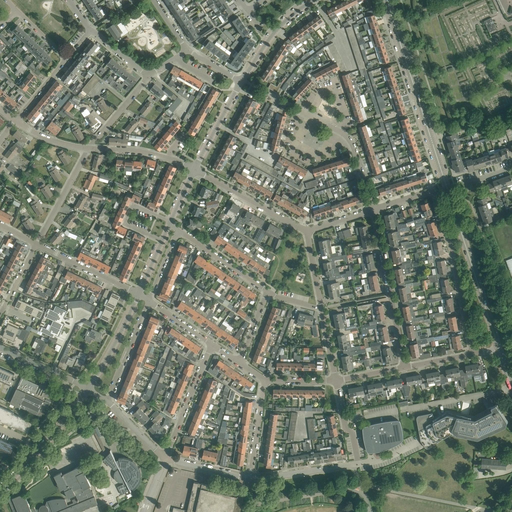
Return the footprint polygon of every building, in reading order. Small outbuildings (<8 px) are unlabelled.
[(181,0),(179,2),(177,0),(174,0),(168,4),(171,10),(176,7),(181,3),(184,1),(185,0),(181,0)] [(226,2),(224,0),(217,0),(214,2),(210,5),(212,7),(215,5),(216,8),(226,2)] [(349,0),(352,5),(355,10),(357,9),(355,4),(357,2),(356,0),(349,0)] [(96,6),(93,1),(87,5),(90,10),(96,6)] [(184,1),(181,3),(176,7),(171,10),(175,15),(181,10),(179,8),(185,3),(184,1)] [(109,8),(109,7),(112,12),(116,10),(112,2),(107,5),(109,8)] [(226,2),(216,8),(218,10),(215,12),(217,15),(229,7),(226,2)] [(344,2),(338,5),(340,8),(341,11),(347,8),(344,2)] [(338,5),(333,7),(334,11),(336,13),(341,11),(340,8),(338,5)] [(98,8),(96,6),(90,10),(94,15),(102,9),(101,7),(98,8)] [(229,14),(232,12),(229,7),(217,15),(218,17),(221,15),(222,16),(225,14),(226,16),(223,18),(225,21),(231,17),(229,14)] [(334,11),(333,7),(327,10),(332,19),(337,16),(336,13),(334,11)] [(181,10),(175,15),(178,20),(183,16),(190,11),(189,9),(186,11),(184,8),(181,10)] [(103,16),(105,14),(102,9),(94,15),(97,20),(103,16)] [(193,12),(192,10),(190,11),(183,16),(178,20),(181,25),(188,21),(191,18),(189,16),(192,14),(192,13),(193,12)] [(374,14),(368,16),(368,17),(366,18),(368,23),(376,20),(374,14)] [(323,20),(319,15),(314,19),(318,24),(323,20)] [(191,18),(188,21),(181,25),(185,30),(191,25),(201,19),(203,18),(201,16),(193,21),(191,18)] [(242,22),(238,17),(233,21),(236,26),(242,22)] [(489,33),(497,29),(491,18),(484,21),(489,33)] [(203,21),(201,19),(191,25),(185,30),(188,35),(194,31),(193,28),(203,21)] [(318,24),(314,19),(309,22),(313,28),(318,24)] [(213,25),(210,21),(207,23),(210,27),(200,34),(202,37),(207,33),(215,28),(213,25)] [(245,27),(242,22),(236,26),(240,31),(245,27)] [(313,28),(309,22),(304,26),(308,31),(311,35),(313,33),(310,30),(313,28)] [(121,35),(113,24),(108,28),(115,39),(116,38),(117,40),(122,37),(121,35)] [(17,25),(12,30),(10,27),(7,31),(10,34),(11,35),(14,32),(17,35),(22,30),(17,25)] [(308,31),(304,26),(299,29),(303,35),(308,31)] [(378,26),(372,28),(367,30),(369,35),(370,35),(380,32),(378,26)] [(245,27),(240,31),(243,36),(245,35),(249,33),(245,27)] [(200,32),(198,28),(194,31),(188,35),(192,40),(198,36),(196,33),(198,32),(198,33),(200,32)] [(303,35),(299,29),(294,33),(301,43),(306,39),(303,35)] [(22,30),(17,35),(15,37),(19,41),(21,39),(26,34),(22,30)] [(370,36),(370,37),(371,41),(372,41),(376,40),(382,38),(380,32),(370,35),(370,36)] [(251,37),(249,33),(245,35),(248,40),(246,43),(251,47),(255,42),(250,38),(251,37)] [(294,33),(289,37),(290,38),(288,40),(292,44),(296,47),(301,43),(294,33)] [(25,43),(30,38),(26,34),(21,39),(25,43)] [(27,49),(29,47),(34,42),(30,38),(25,43),(23,45),(27,49)] [(213,42),(211,41),(207,38),(203,44),(208,48),(213,42)] [(376,40),(372,41),(373,44),(376,43),(378,46),(384,44),(382,38),(376,40)] [(292,44),(288,40),(286,42),(285,41),(282,46),(288,50),(290,52),(293,47),(291,45),(292,44)] [(88,46),(94,50),(98,46),(92,41),(88,46)] [(34,42),(29,47),(27,49),(32,54),(34,51),(39,46),(34,42)] [(214,52),(218,47),(213,42),(208,48),(214,52)] [(248,52),(251,47),(246,43),(242,48),(248,52)] [(323,48),(324,50),(326,50),(331,61),(329,62),(334,71),(339,69),(340,69),(339,66),(337,64),(337,62),(336,63),(336,61),(334,59),(333,56),(332,53),(330,51),(329,48),(328,45),(323,48)] [(38,56),(43,50),(39,46),(34,51),(38,56)] [(94,50),(88,46),(84,50),(90,55),(94,50)] [(284,55),(288,50),(282,46),(278,51),(284,55)] [(220,56),(224,51),(218,47),(214,52),(220,56)] [(244,57),(248,52),(242,48),(238,53),(243,56),(244,57)] [(42,60),(47,55),(43,50),(38,56),(42,60)] [(86,60),(90,55),(84,50),(81,55),(86,60)] [(228,58),(230,55),(224,51),(220,56),(226,61),(228,58)] [(278,51),(275,56),(281,60),(283,62),(287,57),(284,55),(278,51)] [(244,57),(243,56),(238,53),(235,58),(240,62),(244,57)] [(47,64),(52,59),(47,55),(42,60),(47,64)] [(86,60),(81,55),(77,60),(82,64),(86,60)] [(283,62),(281,60),(275,56),(271,61),(277,65),(280,61),(283,62)] [(112,68),(116,62),(112,58),(107,64),(112,68)] [(231,64),(236,67),(240,62),(235,58),(232,61),(228,58),(226,61),(231,64)] [(78,69),(82,64),(77,60),(73,64),(78,69)] [(274,70),(277,65),(271,61),(268,67),(274,70)] [(116,62),(112,68),(110,69),(115,73),(116,72),(121,66),(116,62)] [(322,66),(318,67),(320,71),(323,77),(329,74),(325,66),(324,65),(323,62),(321,64),(322,66)] [(329,62),(324,65),(325,66),(329,74),(334,71),(329,62)] [(15,68),(17,69),(20,72),(22,74),(27,68),(22,63),(20,65),(20,66),(18,64),(15,68)] [(78,69),(73,64),(69,69),(75,74),(78,69)] [(103,69),(104,68),(101,66),(96,72),(101,76),(105,71),(103,69)] [(121,76),(126,70),(121,66),(116,72),(121,76)] [(181,70),(174,66),(171,72),(174,73),(173,76),(177,78),(178,76),(180,72),(181,70)] [(391,66),(386,68),(384,68),(386,74),(393,72),(391,66)] [(274,70),(268,67),(265,72),(273,77),(274,78),(276,75),(272,73),(274,70)] [(313,71),(314,73),(315,75),(318,80),(323,77),(320,71),(318,67),(318,68),(313,70),(313,71)] [(69,69),(65,74),(71,78),(73,80),(77,76),(75,74),(69,69)] [(126,79),(130,74),(126,70),(121,76),(126,79)] [(181,70),(180,72),(178,76),(182,78),(180,81),(184,82),(185,80),(188,74),(181,70)] [(36,77),(30,72),(26,77),(32,82),(36,77)] [(265,72),(261,77),(270,83),(273,79),(273,77),(265,72)] [(352,72),(349,73),(342,75),(344,81),(346,81),(351,79),(356,78),(355,76),(354,76),(352,72)] [(65,74),(61,78),(67,83),(71,78),(65,74)] [(126,79),(123,82),(128,86),(125,89),(128,92),(132,86),(130,84),(133,80),(135,78),(130,74),(129,75),(126,79)] [(192,84),(196,78),(188,74),(185,80),(192,84)] [(307,80),(305,82),(310,87),(314,82),(313,81),(311,79),(309,77),(307,75),(305,77),(307,80)] [(24,79),(22,77),(20,79),(29,86),(32,82),(26,77),(24,79)] [(200,88),(203,82),(196,78),(192,84),(200,88)] [(348,87),(352,86),(356,84),(355,81),(357,80),(356,78),(351,79),(346,81),(344,81),(346,87),(348,87)] [(397,84),(395,78),(388,80),(390,86),(397,84)] [(20,79),(18,81),(16,84),(19,86),(25,91),(29,86),(20,79)] [(54,83),(55,84),(53,85),(61,92),(63,90),(61,88),(63,85),(61,83),(57,80),(54,83)] [(71,89),(76,94),(81,87),(80,86),(76,82),(74,84),(74,85),(71,89)] [(303,84),(301,82),(299,84),(306,91),(310,87),(305,82),(303,84)] [(161,98),(164,100),(167,96),(165,94),(163,92),(163,91),(155,84),(151,89),(161,98)] [(306,91),(299,84),(298,84),(301,87),(297,91),(298,91),(299,93),(302,95),(306,91)] [(358,90),(356,84),(352,86),(348,87),(346,87),(348,93),(355,91),(358,90)] [(52,87),(52,86),(49,89),(58,96),(61,92),(53,85),(52,87)] [(219,92),(217,91),(210,87),(208,91),(206,94),(215,99),(219,92)] [(176,99),(178,97),(171,92),(166,88),(164,90),(169,94),(176,100),(176,99)] [(293,88),(288,93),(292,95),(297,100),(302,95),(299,93),(298,91),(297,91),(293,88)] [(47,92),(47,93),(46,94),(52,99),(54,101),(58,96),(49,89),(47,92)] [(349,96),(350,99),(360,96),(360,95),(359,93),(361,92),(360,89),(358,90),(355,91),(348,93),(347,93),(348,96),(349,96)] [(12,94),(10,97),(8,95),(3,101),(6,104),(7,105),(12,99),(15,96),(12,94)] [(45,96),(44,95),(42,98),(48,104),(52,99),(46,94),(45,96)] [(211,106),(215,99),(206,94),(202,101),(209,105),(211,106)] [(79,104),(81,99),(74,95),(71,100),(79,104)] [(394,97),(390,99),(392,105),(393,104),(394,104),(402,101),(400,95),(394,97)] [(350,99),(349,99),(350,102),(351,102),(352,105),(358,103),(362,101),(360,96),(350,99)] [(100,97),(95,101),(97,103),(98,103),(104,112),(109,108),(103,99),(102,99),(100,97)] [(39,101),(40,102),(39,103),(44,108),(48,104),(42,98),(39,101)] [(247,104),(256,109),(259,103),(250,98),(247,104)] [(17,103),(12,99),(7,105),(9,106),(12,109),(17,103)] [(148,103),(147,103),(140,111),(144,114),(145,115),(154,105),(149,101),(148,103)] [(211,106),(209,105),(202,101),(198,108),(201,110),(207,113),(211,106)] [(358,103),(352,105),(353,110),(360,108),(363,107),(362,101),(358,103)] [(394,104),(393,104),(394,107),(397,106),(398,109),(404,107),(402,101),(394,104)] [(66,104),(63,108),(65,110),(68,113),(69,112),(74,106),(68,102),(66,104)] [(37,105),(37,104),(34,107),(41,113),(43,110),(44,112),(46,110),(44,108),(39,103),(37,105)] [(247,104),(244,109),(250,112),(253,114),(256,109),(247,104)] [(32,110),(32,111),(31,112),(39,119),(43,114),(41,113),(34,107),(32,110)] [(404,107),(398,109),(395,110),(397,116),(406,113),(404,107)] [(354,111),(352,111),(353,114),(354,113),(355,116),(357,116),(362,114),(360,108),(353,110),(354,111)] [(82,112),(84,115),(85,117),(91,126),(97,123),(90,114),(88,112),(86,109),(82,112)] [(247,117),(250,112),(244,109),(241,114),(247,117)] [(65,110),(63,112),(65,114),(71,119),(74,116),(69,112),(68,113),(65,110)] [(202,121),(207,113),(201,110),(197,117),(202,121)] [(283,111),(282,113),(282,115),(279,114),(278,120),(285,122),(286,116),(287,112),(283,111)] [(27,118),(29,120),(30,119),(35,123),(39,119),(31,112),(30,114),(29,113),(27,117),(28,117),(27,118)] [(66,120),(65,121),(68,124),(71,119),(65,114),(63,117),(66,120)] [(241,114),(238,120),(244,123),(247,125),(248,122),(250,119),(247,117),(241,114)] [(357,116),(355,116),(357,122),(359,122),(362,121),(364,120),(362,114),(357,116)] [(154,122),(141,117),(139,121),(152,126),(153,127),(156,123),(153,123),(154,122)] [(198,128),(202,121),(197,117),(193,125),(198,128)] [(408,118),(405,119),(399,121),(401,127),(407,124),(410,124),(408,118)] [(132,121),(125,129),(129,133),(130,133),(139,123),(134,119),(132,121)] [(276,126),(283,128),(285,122),(278,120),(275,119),(273,125),(276,126)] [(54,123),(52,121),(50,123),(47,127),(51,131),(56,125),(58,123),(59,122),(57,120),(54,123)] [(243,126),(244,123),(238,120),(235,125),(241,128),(245,130),(246,128),(243,126)] [(171,122),(168,125),(176,131),(181,125),(176,121),(173,124),(171,122)] [(60,125),(58,123),(56,125),(51,131),(56,134),(61,128),(59,126),(60,125)] [(410,124),(407,124),(401,127),(403,133),(405,132),(411,130),(410,124)] [(176,131),(168,125),(162,131),(165,133),(171,138),(176,131)] [(193,125),(191,127),(188,132),(194,135),(198,128),(193,125)] [(235,125),(232,131),(238,134),(241,128),(235,125)] [(75,131),(73,132),(79,141),(85,137),(79,128),(78,129),(76,126),(73,128),(75,131)] [(20,144),(24,148),(27,145),(24,143),(27,139),(25,138),(25,137),(17,130),(13,135),(21,142),(20,144)] [(370,130),(367,131),(361,133),(363,139),(369,137),(373,136),(371,130),(370,130)] [(413,136),(411,130),(405,132),(407,138),(413,136)] [(153,131),(151,133),(157,137),(165,144),(171,138),(165,133),(162,138),(153,131)] [(450,135),(446,136),(448,142),(455,140),(457,140),(458,139),(460,139),(459,136),(457,131),(449,133),(450,135)] [(124,133),(123,139),(128,139),(129,140),(141,141),(144,137),(130,135),(130,134),(124,133)] [(234,143),(234,142),(236,137),(230,134),(227,140),(234,143)] [(413,136),(407,138),(404,139),(405,145),(409,144),(415,141),(413,136)] [(165,144),(157,137),(152,143),(155,145),(155,146),(160,151),(165,144)] [(231,148),(234,143),(227,140),(225,145),(231,148)] [(447,143),(447,144),(447,145),(448,145),(449,148),(457,146),(455,140),(448,142),(447,142),(447,143)] [(417,147),(415,141),(409,144),(411,149),(417,147)] [(15,143),(12,147),(11,147),(4,156),(8,159),(9,159),(16,151),(19,153),(23,149),(19,146),(15,143)] [(268,143),(266,149),(277,152),(279,145),(276,145),(272,144),(268,143)] [(234,150),(231,148),(225,145),(222,150),(228,154),(231,156),(234,150)] [(450,152),(450,153),(451,153),(451,154),(459,152),(457,146),(449,148),(450,152)] [(419,153),(417,147),(411,149),(412,155),(419,153)] [(500,150),(500,151),(501,151),(503,157),(503,158),(509,157),(508,155),(508,154),(509,153),(508,148),(506,149),(506,148),(501,149),(500,150)] [(62,150),(59,152),(60,154),(59,155),(62,160),(65,165),(70,161),(64,152),(63,152),(62,150)] [(220,153),(219,156),(225,159),(228,154),(222,150),(221,151),(220,153)] [(500,151),(495,153),(497,159),(498,161),(503,159),(503,158),(503,157),(501,151),(500,151)] [(461,157),(459,152),(451,154),(453,160),(461,157)] [(378,153),(375,154),(368,156),(370,162),(380,159),(378,153)] [(412,155),(409,156),(411,162),(421,159),(419,153),(412,155)] [(498,161),(495,153),(489,155),(492,163),(498,161)] [(100,155),(97,154),(96,156),(95,156),(92,167),(99,169),(102,158),(100,157),(100,155)] [(492,163),(489,155),(483,156),(486,165),(487,164),(487,165),(488,164),(492,163)] [(219,156),(216,161),(217,162),(222,165),(224,166),(227,160),(225,159),(219,156)] [(286,159),(280,156),(275,165),(281,168),(286,159)] [(486,165),(483,156),(478,158),(480,167),(484,165),(484,166),(485,165),(486,165)] [(472,160),(472,159),(466,161),(462,162),(461,157),(453,160),(452,160),(454,166),(456,172),(458,171),(458,173),(464,171),(463,169),(464,169),(464,167),(466,167),(467,169),(468,169),(468,170),(474,168),(473,163),(472,160)] [(348,158),(342,160),(344,166),(350,164),(348,158)] [(472,160),(473,163),(474,168),(474,169),(480,167),(478,158),(472,160)] [(148,159),(147,161),(147,163),(142,162),(141,167),(146,168),(147,166),(154,168),(156,161),(148,159)] [(288,168),(291,162),(286,159),(281,168),(283,165),(288,168)] [(381,165),(380,159),(370,162),(372,168),(378,166),(381,165)] [(133,168),(133,161),(125,160),(124,167),(125,167),(124,173),(126,173),(126,171),(133,172),(133,171),(133,168)] [(342,160),(336,162),(337,163),(338,168),(339,172),(342,171),(341,167),(344,166),(342,160)] [(216,161),(213,167),(219,170),(222,165),(216,161)] [(291,162),(288,168),(286,171),(291,174),(293,171),(296,165),(291,162)] [(336,162),(330,164),(331,165),(332,170),(334,174),(339,172),(338,168),(337,163),(336,162)] [(10,165),(6,168),(12,173),(10,175),(14,179),(17,175),(21,178),(23,175),(10,165)] [(176,168),(174,167),(170,165),(167,172),(173,175),(176,168)] [(299,174),(302,168),(296,165),(293,171),(299,174)] [(327,172),(324,165),(319,167),(322,178),(324,185),(325,188),(331,186),(329,181),(326,181),(323,173),(327,172)] [(378,166),(372,168),(374,174),(380,172),(380,170),(383,169),(381,165),(378,166)] [(51,168),(49,166),(46,168),(50,172),(56,181),(61,178),(55,169),(54,169),(52,167),(51,168)] [(322,178),(319,167),(313,169),(316,180),(317,182),(319,181),(319,179),(322,178)] [(305,175),(307,171),(302,168),(299,174),(304,177),(305,175)] [(241,174),(235,171),(235,173),(232,177),(238,181),(239,179),(241,174)] [(243,171),(241,174),(239,179),(238,181),(243,184),(248,174),(243,171)] [(169,183),(173,175),(167,172),(163,180),(169,183)] [(416,173),(413,174),(415,180),(416,184),(422,182),(422,180),(420,175),(418,172),(416,172),(416,173)] [(91,174),(88,181),(86,180),(84,186),(91,189),(95,179),(96,180),(97,177),(95,176),(91,174)] [(415,180),(413,174),(407,176),(410,186),(416,184),(415,180)] [(407,176),(401,178),(404,188),(410,186),(407,176)] [(247,177),(243,184),(248,186),(252,180),(247,177)] [(259,180),(254,177),(253,178),(252,180),(248,186),(254,189),(257,183),(259,180)] [(499,179),(501,187),(503,191),(508,189),(507,185),(504,177),(501,178),(499,179)] [(404,188),(401,178),(395,180),(398,189),(404,188)] [(493,182),(496,189),(501,187),(499,179),(498,180),(497,179),(496,180),(493,181),(493,182)] [(166,190),(169,183),(163,180),(160,188),(166,190)] [(262,182),(260,185),(257,183),(254,189),(259,192),(264,183),(262,182)] [(487,189),(488,192),(490,192),(496,190),(496,189),(493,182),(487,184),(489,188),(487,189)] [(30,188),(29,186),(27,184),(24,186),(27,190),(33,196),(36,194),(31,188),(30,188)] [(45,186),(44,184),(39,187),(41,189),(47,198),(52,195),(46,186),(45,186)] [(383,184),(382,184),(378,185),(381,195),(387,193),(384,187),(383,184)] [(262,186),(259,192),(265,195),(268,189),(270,186),(267,185),(265,188),(262,186)] [(393,191),(390,185),(384,187),(387,193),(393,191)] [(272,188),(270,186),(265,195),(270,198),(275,189),(272,188)] [(337,193),(338,197),(337,197),(339,202),(336,203),(339,210),(344,208),(342,198),(340,192),(338,192),(336,186),(332,187),(332,189),(332,190),(333,194),(337,193)] [(210,190),(203,187),(200,195),(206,198),(208,193),(213,195),(214,192),(210,190)] [(163,198),(166,190),(160,188),(157,195),(163,198)] [(131,200),(132,198),(133,194),(125,190),(120,202),(122,204),(122,203),(128,206),(131,200)] [(353,194),(356,204),(362,202),(359,192),(353,194)] [(96,201),(96,200),(100,201),(100,200),(101,200),(101,203),(100,203),(99,206),(102,208),(107,197),(103,196),(93,193),(91,199),(92,201),(94,202),(96,201)] [(87,197),(83,194),(82,197),(81,196),(76,206),(81,209),(83,206),(86,207),(87,207),(88,204),(88,203),(85,202),(86,200),(90,201),(91,198),(87,197)] [(139,204),(141,197),(133,194),(132,198),(131,200),(139,204)] [(281,197),(276,194),(275,195),(273,200),(278,203),(281,197)] [(353,194),(347,196),(347,197),(350,206),(356,204),(353,194)] [(487,194),(484,196),(480,197),(481,199),(477,200),(479,206),(480,206),(486,204),(487,204),(488,203),(485,197),(488,196),(487,194)] [(159,205),(163,198),(157,195),(153,203),(159,205)] [(286,195),(284,198),(281,197),(278,203),(283,206),(287,200),(288,197),(289,196),(286,195)] [(291,199),(288,197),(287,200),(283,206),(289,209),(292,203),(294,199),(292,198),(291,199)] [(350,206),(347,197),(342,198),(344,208),(350,206)] [(143,198),(140,204),(157,212),(159,206),(159,205),(153,203),(146,199),(143,198)] [(335,199),(329,201),(330,202),(331,205),(333,211),(339,210),(336,203),(335,199)] [(35,200),(32,203),(33,205),(32,206),(38,215),(43,211),(37,202),(37,203),(35,200)] [(206,202),(207,208),(219,206),(218,200),(206,202)] [(120,202),(118,206),(117,205),(116,209),(119,211),(125,213),(128,206),(122,203),(122,204),(120,202)] [(297,206),(294,212),(299,215),(304,206),(305,205),(304,205),(305,203),(303,202),(303,204),(299,202),(297,206)] [(330,202),(324,204),(325,207),(327,213),(333,211),(331,205),(330,202)] [(229,209),(227,213),(232,216),(231,217),(232,218),(228,224),(232,226),(237,218),(234,216),(236,213),(237,213),(238,211),(240,207),(233,203),(230,209),(229,209)] [(292,203),(289,209),(294,212),(297,206),(292,203)] [(430,209),(429,203),(421,205),(423,211),(430,209)] [(479,207),(478,207),(479,209),(481,212),(488,209),(486,204),(487,204),(486,204),(480,206),(479,206),(478,206),(479,207)] [(27,217),(30,213),(24,206),(17,213),(20,217),(24,213),(27,217)] [(192,214),(198,216),(200,211),(203,212),(204,209),(201,208),(196,206),(192,214)] [(310,209),(304,206),(299,215),(305,218),(308,212),(310,209)] [(492,208),(488,209),(481,212),(483,218),(490,215),(494,213),(492,208)] [(420,212),(421,214),(424,213),(425,217),(432,215),(430,209),(423,211),(420,212)] [(122,221),(125,213),(119,211),(116,218),(120,220),(122,221)] [(241,214),(238,220),(241,222),(244,224),(244,223),(246,220),(249,221),(253,214),(247,211),(245,216),(241,214)] [(394,214),(392,214),(385,216),(386,222),(398,219),(401,219),(401,217),(397,217),(397,216),(398,214),(397,213),(396,212),(394,212),(394,214)] [(11,221),(14,217),(6,213),(3,220),(8,223),(10,220),(11,221)] [(71,216),(71,215),(64,224),(69,228),(76,219),(77,217),(73,213),(71,216)] [(249,221),(252,223),(249,229),(251,231),(253,227),(259,217),(253,214),(249,221)] [(484,217),(483,218),(485,224),(486,223),(490,222),(490,224),(495,222),(500,220),(499,216),(496,217),(492,218),(490,215),(484,217)] [(23,222),(29,232),(34,228),(28,219),(27,220),(26,217),(23,219),(24,221),(23,222)] [(260,227),(264,220),(259,217),(253,227),(256,228),(257,226),(260,227)] [(122,221),(120,220),(116,218),(112,226),(118,228),(120,226),(122,221)] [(198,220),(196,223),(190,219),(187,225),(194,229),(196,226),(200,228),(203,223),(198,220)] [(398,219),(386,222),(387,228),(396,226),(397,229),(407,227),(406,223),(399,225),(398,219)] [(427,224),(428,227),(424,229),(425,231),(426,231),(437,228),(435,221),(430,223),(427,224)] [(220,233),(221,234),(222,233),(223,231),(226,228),(229,230),(230,228),(224,223),(218,232),(220,234),(220,233)] [(270,224),(269,226),(266,231),(272,234),(276,227),(270,224)] [(109,228),(117,232),(124,235),(127,229),(120,226),(118,228),(118,229),(111,226),(109,228)] [(368,233),(366,226),(359,227),(361,234),(368,233)] [(407,227),(397,229),(397,231),(388,233),(389,239),(401,237),(400,232),(409,230),(408,226),(407,227)] [(272,234),(270,237),(273,238),(274,235),(278,237),(282,230),(276,227),(272,234)] [(258,234),(255,240),(257,241),(260,235),(263,230),(260,228),(257,234),(258,234)] [(437,228),(426,231),(428,237),(423,238),(423,241),(430,240),(429,237),(438,234),(437,228)] [(129,230),(126,236),(136,241),(142,243),(143,243),(145,237),(129,230)] [(260,236),(257,242),(260,244),(266,232),(263,230),(260,235),(260,236)] [(50,240),(55,245),(62,237),(61,235),(63,233),(60,231),(58,233),(57,232),(50,240)] [(81,237),(70,233),(68,237),(79,241),(81,237)] [(224,237),(221,234),(220,233),(220,234),(218,236),(214,241),(216,243),(215,244),(218,246),(219,245),(224,237)] [(369,240),(368,233),(361,234),(362,241),(369,240)] [(224,248),(229,240),(224,237),(219,245),(224,248)] [(401,237),(389,239),(391,246),(398,244),(397,241),(402,240),(401,237)] [(232,239),(231,238),(229,240),(224,248),(229,251),(232,246),(230,244),(232,241),(231,240),(232,239)] [(273,247),(278,249),(282,240),(277,238),(273,247)] [(331,246),(330,244),(330,239),(319,241),(320,248),(331,246)] [(360,249),(357,250),(356,247),(352,248),(353,254),(363,252),(362,249),(371,247),(369,240),(362,241),(363,245),(359,246),(360,249)] [(139,251),(142,243),(136,241),(133,248),(139,251)] [(235,241),(233,245),(232,246),(229,251),(233,254),(239,246),(236,244),(237,242),(235,241)] [(442,247),(441,241),(433,242),(435,249),(442,247)] [(15,242),(13,245),(12,248),(15,249),(21,252),(24,246),(15,242)] [(416,246),(415,243),(409,244),(401,246),(399,246),(399,248),(391,250),(391,254),(392,254),(393,257),(404,255),(403,251),(406,251),(406,248),(416,246)] [(186,247),(180,244),(178,249),(190,253),(190,252),(192,249),(189,248),(186,247)] [(239,246),(233,254),(238,258),(240,255),(242,252),(244,249),(239,246)] [(331,246),(320,248),(322,255),(327,254),(329,254),(327,247),(331,246)] [(435,249),(431,250),(432,255),(427,256),(428,260),(433,259),(433,256),(443,254),(442,247),(435,249)] [(136,258),(139,251),(133,248),(130,256),(136,258)] [(18,258),(21,252),(15,249),(12,255),(18,258)] [(178,249),(179,249),(178,251),(178,252),(177,255),(183,257),(185,254),(187,255),(188,253),(190,254),(190,253),(178,249)] [(244,249),(242,252),(240,255),(238,258),(243,261),(248,253),(244,249)] [(8,253),(5,251),(4,253),(11,257),(9,260),(15,264),(18,258),(12,255),(8,253)] [(88,256),(85,254),(80,252),(77,258),(85,262),(88,256)] [(97,256),(90,252),(88,256),(85,262),(92,265),(96,260),(97,256)] [(249,252),(249,253),(248,253),(243,261),(248,264),(251,260),(254,255),(249,252)] [(256,252),(254,255),(251,260),(248,264),(253,267),(256,262),(259,257),(257,256),(258,254),(256,252)] [(373,261),(372,254),(369,254),(365,255),(366,260),(366,262),(370,261),(373,261)] [(183,257),(177,255),(176,258),(175,258),(174,260),(181,263),(183,257)] [(194,261),(197,263),(194,267),(197,269),(197,268),(199,265),(203,258),(202,257),(199,255),(194,261)] [(393,257),(394,264),(396,263),(399,263),(401,262),(404,262),(404,257),(406,257),(405,255),(404,255),(393,257)] [(48,259),(42,256),(39,262),(46,266),(52,269),(54,265),(47,262),(48,259)] [(132,266),(136,258),(130,256),(126,263),(132,266)] [(264,261),(259,257),(256,262),(253,267),(257,271),(261,265),(264,261)] [(205,260),(203,258),(199,265),(197,268),(199,269),(201,266),(204,268),(208,262),(205,259),(205,260)] [(428,264),(434,263),(434,266),(438,265),(438,268),(446,266),(444,260),(434,262),(433,259),(428,260),(428,264)] [(13,269),(15,264),(9,260),(6,266),(13,269)] [(100,269),(103,263),(96,260),(92,265),(100,269)] [(181,263),(174,260),(173,262),(174,262),(173,266),(179,268),(181,263)] [(267,263),(264,261),(261,265),(257,271),(262,274),(266,269),(263,267),(267,263)] [(331,269),(330,261),(323,263),(325,270),(331,269)] [(361,263),(363,270),(366,269),(366,270),(368,269),(369,269),(370,269),(375,268),(373,261),(370,261),(366,262),(361,263)] [(45,269),(46,266),(39,262),(36,267),(47,273),(48,270),(45,269)] [(211,264),(208,262),(204,268),(209,271),(213,265),(211,264)] [(108,273),(110,267),(103,263),(100,269),(108,273)] [(129,274),(132,266),(126,263),(123,271),(129,274)] [(395,269),(396,276),(398,275),(403,275),(407,274),(406,269),(412,268),(412,266),(411,263),(405,265),(406,267),(399,268),(395,269)] [(215,266),(214,266),(213,265),(209,271),(214,274),(218,268),(215,266)] [(10,275),(13,269),(6,266),(3,272),(10,275)] [(179,268),(173,266),(172,269),(171,269),(170,271),(177,274),(179,268)] [(446,266),(438,268),(439,274),(447,273),(446,266)] [(47,273),(36,267),(33,273),(45,280),(48,274),(47,273)] [(221,271),(221,270),(218,268),(214,274),(219,278),(223,272),(221,271)] [(331,269),(325,270),(326,277),(333,276),(331,269)] [(68,271),(67,273),(65,277),(62,275),(60,281),(65,284),(66,281),(69,283),(71,280),(74,274),(68,271)] [(123,271),(120,278),(126,281),(129,274),(123,271)] [(177,274),(170,271),(169,273),(170,273),(168,276),(175,279),(177,274)] [(7,280),(10,275),(3,272),(0,277),(7,280)] [(59,279),(61,274),(58,272),(52,283),(53,284),(51,289),(53,291),(59,279)] [(224,272),(224,273),(223,272),(219,278),(223,281),(226,277),(228,275),(224,272)] [(45,280),(33,273),(30,279),(36,282),(43,285),(45,280)] [(73,281),(71,286),(70,289),(73,290),(74,287),(76,283),(79,276),(74,274),(71,280),(73,281)] [(228,275),(226,277),(223,281),(221,284),(226,287),(232,278),(230,277),(231,277),(228,275)] [(369,278),(364,279),(365,284),(374,282),(377,282),(376,275),(373,275),(371,276),(369,276),(369,278)] [(82,286),(85,279),(79,276),(76,283),(82,286)] [(175,279),(168,276),(167,280),(166,279),(165,282),(173,285),(176,286),(178,283),(174,282),(175,279)] [(345,277),(335,279),(336,283),(328,284),(329,291),(340,289),(339,282),(345,281),(345,279),(348,279),(348,277),(345,277)] [(430,282),(430,283),(437,281),(439,287),(442,287),(447,286),(449,285),(448,279),(440,280),(439,277),(429,279),(427,280),(428,282),(430,282)] [(234,279),(232,278),(226,287),(226,288),(225,288),(228,290),(231,286),(233,287),(237,281),(234,279)] [(33,288),(36,282),(30,279),(27,284),(29,285),(33,288)] [(87,288),(91,282),(85,279),(82,286),(87,288)] [(240,284),(240,283),(237,281),(233,287),(238,291),(242,285),(240,284)] [(93,291),(96,285),(91,282),(87,288),(93,291)] [(173,285),(165,282),(165,284),(164,287),(171,290),(173,285)] [(374,282),(365,284),(366,291),(363,292),(363,295),(368,294),(367,291),(373,290),(379,289),(377,282),(374,282)] [(413,286),(412,282),(402,284),(403,287),(399,288),(400,295),(402,294),(411,293),(410,293),(409,286),(413,286)] [(56,297),(63,284),(60,283),(54,296),(56,297)] [(33,288),(29,285),(27,284),(24,290),(26,291),(25,294),(30,297),(31,293),(30,293),(32,291),(45,297),(46,294),(40,291),(37,290),(33,288)] [(98,297),(102,288),(96,285),(93,291),(96,293),(95,295),(98,297)] [(238,291),(234,296),(237,297),(240,292),(243,294),(247,288),(243,286),(242,285),(238,291)] [(163,290),(162,290),(161,292),(160,293),(168,296),(169,295),(171,296),(173,291),(171,290),(164,287),(163,290)] [(245,295),(241,300),(242,301),(240,303),(243,305),(246,300),(252,292),(250,290),(247,288),(243,294),(245,295)] [(330,298),(337,297),(340,296),(339,289),(340,289),(329,291),(330,298)] [(185,295),(181,292),(178,299),(181,301),(177,307),(181,309),(182,310),(186,304),(190,299),(191,297),(189,295),(187,298),(185,296),(185,295)] [(253,292),(252,292),(246,300),(243,305),(245,306),(250,299),(252,300),(256,294),(253,292)] [(120,296),(118,295),(112,293),(109,299),(117,302),(118,300),(120,296)] [(168,296),(160,293),(159,297),(171,301),(172,299),(168,297),(168,296)] [(409,300),(409,303),(418,301),(418,299),(412,299),(411,293),(402,294),(400,295),(401,301),(402,301),(409,300)] [(214,300),(211,298),(207,295),(205,298),(209,301),(213,303),(214,300)] [(452,298),(452,297),(444,299),(445,303),(441,303),(442,306),(453,304),(452,301),(453,301),(453,297),(452,298)] [(18,299),(15,307),(19,309),(19,308),(21,310),(25,302),(18,299)] [(117,302),(109,299),(106,305),(104,304),(114,309),(116,305),(115,305),(117,302)] [(418,301),(409,303),(410,305),(403,307),(404,313),(405,313),(414,311),(413,307),(417,306),(417,304),(419,304),(418,301)] [(31,302),(30,305),(25,302),(21,310),(24,311),(23,311),(27,313),(32,303),(31,302)] [(32,305),(33,303),(32,303),(27,313),(31,315),(32,314),(34,315),(37,308),(32,305)] [(114,309),(104,304),(103,305),(106,306),(103,312),(109,314),(111,315),(112,313),(114,309)] [(187,314),(191,307),(186,304),(182,310),(184,311),(187,314)] [(443,312),(430,314),(431,318),(434,317),(444,315),(444,312),(454,310),(453,304),(442,306),(443,312)] [(193,305),(191,308),(191,307),(187,314),(190,316),(192,317),(196,311),(199,306),(199,305),(197,305),(196,307),(193,305)] [(376,306),(371,307),(373,315),(376,314),(376,313),(383,312),(382,305),(376,306)] [(49,309),(47,313),(48,313),(61,319),(62,316),(65,317),(67,311),(56,306),(53,310),(49,308),(49,309)] [(201,307),(199,306),(196,311),(192,317),(193,318),(196,320),(203,311),(200,309),(201,307)] [(283,310),(280,308),(273,306),(271,312),(280,315),(283,310)] [(40,319),(44,311),(37,308),(34,315),(36,317),(40,319)] [(211,309),(209,308),(205,312),(203,311),(196,320),(200,322),(201,323),(211,309)] [(210,321),(208,319),(213,311),(211,309),(201,323),(203,324),(203,325),(206,327),(209,322),(210,321)] [(249,321),(250,318),(246,315),(247,314),(240,309),(237,313),(249,321)] [(423,317),(423,316),(416,318),(414,311),(405,313),(404,313),(405,320),(406,320),(407,320),(412,319),(413,321),(424,319),(423,317)] [(111,315),(109,314),(103,312),(100,318),(108,322),(110,318),(109,318),(111,315)] [(278,321),(280,315),(271,312),(269,318),(275,320),(278,321)] [(376,314),(372,315),(373,322),(369,322),(370,326),(377,324),(379,324),(378,320),(385,319),(383,312),(376,313),(376,314)] [(53,321),(51,325),(62,330),(65,324),(60,322),(61,319),(48,313),(46,317),(53,321)] [(305,322),(306,315),(299,313),(298,321),(305,322)] [(343,313),(341,313),(334,315),(335,322),(346,319),(345,314),(344,314),(343,313)] [(306,315),(305,322),(304,325),(312,327),(314,336),(318,336),(316,325),(312,325),(313,323),(312,323),(313,316),(306,315)] [(163,321),(151,316),(149,321),(150,321),(157,324),(158,324),(158,322),(161,324),(163,321)] [(455,316),(453,317),(448,318),(449,324),(454,323),(457,323),(455,316)] [(213,317),(210,321),(209,322),(206,327),(209,329),(211,330),(217,320),(213,317)] [(222,318),(220,317),(217,320),(211,330),(213,331),(212,331),(216,333),(220,327),(217,326),(222,318)] [(273,326),(275,320),(269,318),(267,324),(273,326)] [(287,330),(288,331),(290,327),(295,329),(298,321),(295,320),(291,318),(287,330)] [(335,322),(336,329),(345,327),(346,330),(357,328),(356,325),(347,327),(346,319),(335,322)] [(424,319),(413,321),(413,324),(406,326),(408,332),(409,332),(416,331),(417,331),(416,324),(424,322),(424,319)] [(157,324),(150,321),(149,323),(150,323),(148,326),(155,329),(157,324)] [(227,327),(222,323),(220,327),(216,333),(219,335),(221,336),(224,331),(226,328),(227,327)] [(6,328),(5,328),(4,330),(5,331),(3,336),(13,341),(19,329),(8,324),(6,328)] [(271,332),(273,326),(267,324),(264,330),(271,332)] [(362,335),(369,333),(368,330),(375,328),(376,335),(387,333),(386,326),(378,328),(377,324),(370,326),(364,327),(361,327),(362,335)] [(62,330),(51,325),(49,330),(42,327),(41,327),(40,331),(53,337),(54,334),(59,336),(62,330)] [(168,325),(164,335),(167,336),(168,334),(173,337),(177,331),(168,325)] [(155,329),(148,326),(147,330),(146,329),(145,331),(153,334),(155,329)] [(231,331),(226,328),(224,331),(221,336),(222,337),(222,338),(225,340),(228,337),(229,334),(231,331)] [(238,332),(236,334),(234,337),(230,343),(232,344),(235,346),(239,340),(241,337),(240,336),(243,331),(240,328),(239,330),(238,332)] [(357,328),(346,330),(346,334),(338,335),(339,343),(346,341),(350,340),(348,333),(357,332),(357,328)] [(18,338),(25,341),(29,332),(22,329),(18,338)] [(85,338),(85,339),(85,340),(86,340),(91,342),(93,338),(100,342),(101,339),(98,338),(99,336),(100,336),(101,334),(92,329),(91,331),(87,330),(85,335),(85,336),(86,336),(85,338)] [(270,335),(271,332),(264,330),(262,336),(271,339),(273,340),(274,336),(270,335)] [(153,334),(145,331),(145,334),(144,337),(151,340),(153,334)] [(177,331),(173,337),(175,338),(170,346),(173,347),(174,345),(178,340),(181,334),(177,331)] [(414,338),(416,338),(418,337),(418,336),(416,331),(409,332),(408,332),(409,339),(410,339),(414,338)] [(370,344),(371,347),(381,345),(381,342),(382,341),(384,341),(389,340),(387,333),(376,335),(377,342),(370,344)] [(182,343),(186,337),(181,334),(178,340),(182,343)] [(234,337),(229,334),(228,337),(225,340),(228,342),(229,342),(230,343),(234,337)] [(269,345),(271,339),(262,336),(260,342),(269,345)] [(41,339),(36,337),(35,341),(32,347),(36,348),(34,352),(37,353),(37,352),(42,354),(43,352),(47,342),(41,339)] [(142,340),(141,342),(152,347),(153,348),(154,344),(150,342),(151,340),(144,337),(143,340),(142,340)] [(187,346),(191,341),(186,337),(182,343),(187,346)] [(420,340),(416,340),(417,343),(410,344),(411,351),(413,351),(419,349),(422,349),(421,344),(428,343),(427,341),(434,339),(433,337),(428,338),(420,340)] [(192,350),(195,346),(196,344),(191,341),(187,346),(192,350)] [(339,343),(341,350),(349,348),(350,351),(361,349),(360,346),(351,348),(351,344),(347,345),(346,341),(339,343)] [(453,343),(449,344),(451,349),(447,350),(448,351),(448,354),(454,353),(453,350),(462,348),(460,341),(453,343)] [(152,347),(141,342),(140,344),(141,345),(140,348),(150,352),(152,347)] [(267,351),(269,345),(260,342),(258,348),(264,350),(267,351)] [(196,344),(195,346),(192,350),(190,353),(187,357),(188,358),(191,359),(195,362),(196,359),(192,356),(195,352),(197,353),(201,347),(196,344)] [(390,347),(388,347),(384,348),(383,348),(384,355),(389,354),(391,354),(390,347)] [(150,352),(140,348),(138,351),(137,353),(144,356),(148,357),(149,357),(151,352),(150,352)] [(262,356),(264,350),(258,348),(255,354),(262,356)] [(361,349),(350,351),(350,355),(342,356),(343,364),(353,362),(353,361),(355,361),(353,354),(362,353),(361,352),(366,351),(365,348),(361,349)] [(62,356),(66,358),(65,359),(66,358),(68,359),(66,364),(69,365),(69,366),(72,368),(74,368),(80,370),(82,364),(83,363),(83,362),(84,363),(88,355),(80,351),(78,356),(79,356),(77,360),(73,358),(69,357),(67,356),(69,351),(65,349),(62,356)] [(411,351),(412,358),(414,357),(420,356),(420,359),(421,359),(428,358),(431,357),(430,353),(427,353),(424,354),(423,349),(422,349),(419,349),(413,351),(411,351)] [(144,356),(137,353),(136,355),(137,355),(135,359),(142,361),(146,363),(148,357),(144,356)] [(179,362),(180,363),(179,365),(182,366),(187,368),(189,369),(192,370),(194,365),(185,361),(186,359),(182,356),(179,354),(177,358),(178,358),(177,361),(179,362)] [(255,354),(253,360),(263,364),(265,358),(262,356),(255,354)] [(384,355),(381,356),(380,356),(382,363),(386,362),(393,361),(391,354),(389,354),(384,355)] [(371,360),(378,359),(377,357),(367,359),(369,366),(372,365),(371,360)] [(142,361),(135,359),(134,362),(133,361),(132,364),(140,367),(142,361)] [(224,363),(219,360),(218,362),(215,366),(213,370),(214,371),(211,374),(215,376),(218,372),(219,371),(223,365),(224,363)] [(352,369),(354,369),(353,364),(353,362),(343,364),(345,371),(352,369)] [(223,365),(220,369),(219,371),(221,373),(224,374),(225,372),(228,368),(229,367),(226,365),(224,363),(223,365)] [(140,367),(132,364),(132,366),(131,369),(138,372),(140,367)] [(478,366),(478,364),(472,365),(473,372),(474,376),(480,375),(481,382),(485,381),(483,370),(479,371),(478,366)] [(192,370),(189,369),(187,368),(182,366),(180,371),(183,373),(187,374),(190,375),(192,370)] [(0,378),(11,384),(13,380),(11,379),(12,379),(14,374),(0,367),(0,378)] [(227,374),(226,376),(229,378),(230,376),(232,372),(234,370),(229,367),(228,368),(225,372),(227,374)] [(138,372),(131,369),(130,373),(129,372),(128,374),(140,379),(141,377),(136,375),(138,372)] [(452,371),(452,369),(446,370),(446,372),(446,373),(447,378),(451,377),(452,381),(454,380),(453,376),(452,371)] [(237,375),(239,373),(234,370),(232,372),(230,376),(235,379),(237,375)] [(442,386),(445,385),(444,379),(441,380),(439,374),(439,371),(432,372),(433,375),(434,380),(434,383),(435,384),(441,383),(442,386)] [(427,378),(428,381),(428,382),(424,383),(425,388),(426,389),(429,389),(428,384),(434,383),(434,380),(433,375),(432,372),(426,374),(427,376),(427,378)] [(187,381),(190,375),(187,374),(183,373),(182,375),(177,373),(176,376),(181,378),(185,380),(187,381)] [(242,378),(243,377),(239,373),(237,375),(235,379),(240,382),(242,378)] [(140,379),(128,374),(127,377),(128,377),(127,380),(131,382),(133,383),(137,384),(138,382),(139,383),(140,379)] [(422,382),(420,375),(413,376),(414,383),(422,382)] [(406,378),(407,382),(407,384),(405,384),(407,398),(409,398),(409,395),(411,384),(414,383),(413,376),(406,378)] [(22,377),(19,382),(10,403),(41,417),(46,406),(47,407),(51,399),(49,399),(53,392),(22,377)] [(247,382),(248,380),(243,377),(242,378),(240,382),(244,385),(247,382)] [(214,386),(217,387),(218,382),(216,381),(210,378),(208,384),(209,384),(214,386)] [(403,392),(404,396),(405,399),(407,398),(405,384),(402,385),(402,383),(401,379),(394,380),(395,387),(399,386),(400,390),(402,389),(403,393),(403,392)] [(131,382),(127,380),(125,383),(124,385),(134,389),(136,390),(136,388),(132,386),(133,383),(131,382)] [(249,389),(253,383),(248,380),(247,382),(244,385),(245,386),(249,389)] [(394,380),(387,381),(388,390),(386,390),(387,395),(387,396),(391,396),(390,393),(393,392),(392,388),(395,387),(394,380)] [(179,383),(175,382),(173,388),(176,389),(181,390),(183,391),(185,386),(183,385),(179,383)] [(383,391),(382,382),(375,384),(377,395),(383,394),(383,396),(387,395),(386,390),(383,391)] [(217,387),(214,386),(209,384),(208,384),(205,389),(212,392),(214,393),(216,393),(218,388),(217,387)] [(375,384),(368,385),(369,393),(367,394),(368,399),(371,399),(371,396),(377,395),(375,384)] [(134,389),(124,385),(123,387),(124,388),(122,391),(129,394),(132,395),(134,389)] [(364,394),(362,386),(355,387),(357,394),(360,394),(361,398),(364,398),(364,401),(367,400),(367,399),(368,399),(367,394),(364,394)] [(355,387),(348,389),(350,399),(354,399),(353,395),(357,394),(355,387)] [(171,390),(170,392),(174,394),(178,396),(181,397),(183,391),(181,390),(176,389),(175,392),(171,390)] [(212,398),(214,393),(212,392),(205,389),(203,394),(210,397),(212,398)] [(121,394),(120,394),(119,396),(127,399),(130,400),(131,397),(128,396),(129,394),(122,391),(121,394)] [(170,392),(167,391),(164,397),(166,397),(168,398),(176,401),(179,402),(181,397),(178,396),(174,394),(170,392)] [(144,393),(142,398),(145,400),(149,401),(151,396),(145,393),(144,393)] [(215,399),(212,398),(210,397),(203,394),(201,400),(211,403),(213,404),(215,399)] [(117,400),(128,405),(128,407),(129,409),(133,406),(129,402),(126,401),(127,399),(119,396),(117,400)] [(170,405),(176,408),(179,402),(176,401),(168,398),(166,404),(167,404),(170,405)] [(145,403),(142,400),(136,406),(138,409),(134,413),(139,418),(144,413),(140,409),(144,404),(149,409),(151,406),(146,402),(145,403)] [(205,408),(209,409),(211,403),(201,400),(199,405),(201,406),(205,408)] [(174,413),(176,408),(170,405),(167,404),(165,410),(174,413)] [(417,419),(420,437),(421,438),(422,438),(423,438),(425,441),(424,441),(424,442),(423,442),(423,443),(423,444),(425,447),(426,447),(426,448),(427,448),(428,448),(429,448),(444,437),(445,438),(449,434),(478,441),(506,427),(506,420),(496,405),(487,410),(474,416),(468,415),(460,414),(447,411),(441,414),(439,415),(435,418),(432,413),(419,416),(418,416),(418,417),(417,417),(417,418),(417,419)] [(0,406),(0,422),(4,424),(4,423),(12,427),(13,425),(16,426),(16,427),(28,433),(32,423),(21,417),(18,415),(18,416),(14,414),(14,413),(0,406)] [(197,410),(194,416),(196,417),(201,418),(204,420),(206,421),(208,418),(205,417),(206,414),(203,413),(198,411),(197,410)] [(144,413),(139,418),(144,424),(147,420),(149,418),(144,413)] [(164,424),(169,426),(172,419),(166,416),(165,418),(166,418),(163,423),(164,424)] [(204,420),(201,418),(196,417),(194,416),(192,421),(194,422),(199,424),(202,425),(204,420)] [(369,452),(372,452),(375,452),(377,451),(380,451),(383,450),(385,449),(388,448),(390,447),(393,446),(394,445),(396,445),(398,443),(401,442),(401,441),(402,441),(402,440),(403,440),(403,439),(403,438),(403,437),(403,436),(403,434),(403,432),(402,430),(402,429),(401,426),(401,424),(401,423),(400,422),(400,421),(399,420),(398,420),(397,420),(395,420),(391,420),(387,421),(382,421),(380,422),(377,422),(373,423),(370,424),(368,425),(365,426),(364,426),(363,427),(363,428),(362,428),(362,429),(363,431),(363,434),(363,437),(364,440),(364,442),(365,445),(366,448),(366,450),(367,450),(367,451),(368,452),(369,452)] [(154,424),(152,425),(149,429),(153,433),(155,432),(159,428),(162,426),(157,421),(154,424)] [(194,422),(192,421),(190,426),(192,427),(202,431),(203,429),(201,428),(202,425),(199,424),(194,422)] [(190,426),(188,432),(191,433),(189,437),(190,437),(193,437),(197,438),(199,439),(202,431),(192,427),(190,426)] [(97,432),(95,428),(90,430),(92,435),(95,433),(103,451),(106,450),(97,432)] [(153,433),(159,439),(160,437),(164,433),(161,430),(159,428),(155,432),(153,433)] [(326,430),(327,433),(323,434),(324,438),(333,436),(338,435),(336,428),(330,429),(326,430)] [(15,448),(16,445),(0,437),(0,465),(2,463),(0,461),(0,450),(1,450),(2,450),(3,450),(4,450),(12,454),(15,448)] [(182,453),(189,455),(191,446),(185,445),(186,438),(183,437),(181,446),(184,447),(182,453)] [(341,455),(341,453),(341,451),(340,449),(340,446),(336,446),(335,437),(332,437),(333,442),(333,446),(334,450),(334,454),(335,456),(341,455)] [(197,438),(195,447),(191,446),(189,455),(196,456),(197,454),(199,454),(203,440),(199,439),(197,438)] [(211,451),(204,449),(206,440),(203,440),(199,454),(203,455),(202,458),(209,459),(211,451)] [(310,448),(309,443),(306,443),(307,449),(307,454),(308,458),(308,460),(315,459),(315,457),(314,453),(311,453),(310,449),(310,450),(310,448)] [(219,445),(217,452),(211,451),(209,459),(216,461),(216,460),(219,461),(220,455),(222,446),(219,445)] [(291,456),(288,457),(288,455),(285,455),(285,456),(284,461),(288,461),(289,463),(295,462),(295,460),(294,453),(294,452),(293,448),(290,449),(291,456)] [(111,451),(103,459),(116,471),(115,471),(115,472),(114,473),(114,474),(114,475),(114,476),(114,477),(114,478),(115,479),(115,480),(116,480),(116,481),(117,481),(118,482),(119,482),(120,482),(121,482),(122,482),(123,482),(124,484),(117,487),(121,495),(126,492),(130,490),(131,491),(130,489),(133,489),(137,486),(139,482),(141,477),(141,472),(140,467),(139,467),(139,468),(136,464),(133,461),(129,458),(124,457),(119,458),(119,459),(116,460),(113,454),(111,450),(110,450),(111,451)] [(507,461),(505,460),(482,459),(481,468),(506,470),(507,461)] [(75,499),(72,500),(73,503),(68,505),(65,499),(63,499),(62,499),(60,499),(57,499),(56,499),(54,499),(52,499),(50,500),(48,500),(46,501),(47,502),(47,501),(46,506),(45,505),(43,505),(42,506),(41,506),(40,508),(39,509),(35,509),(34,507),(30,509),(24,493),(8,500),(10,504),(13,511),(77,511),(98,504),(92,491),(86,493),(80,482),(87,479),(84,471),(82,472),(80,466),(63,474),(61,472),(54,476),(61,490),(64,489),(65,491),(68,498),(75,495),(78,500),(76,500),(75,499)] [(240,511),(244,493),(208,485),(194,482),(187,510),(174,507),(172,511),(240,511)]
